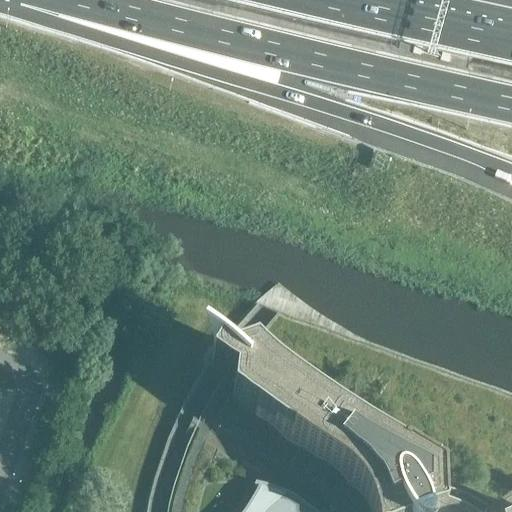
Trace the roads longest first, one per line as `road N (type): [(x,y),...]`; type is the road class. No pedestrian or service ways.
road 1 (motorway): [(38,0),(298,114),(511,180)]
road 2 (motorway): [(66,0),(511,122)]
road 3 (motorway): [(145,0),(511,57)]
